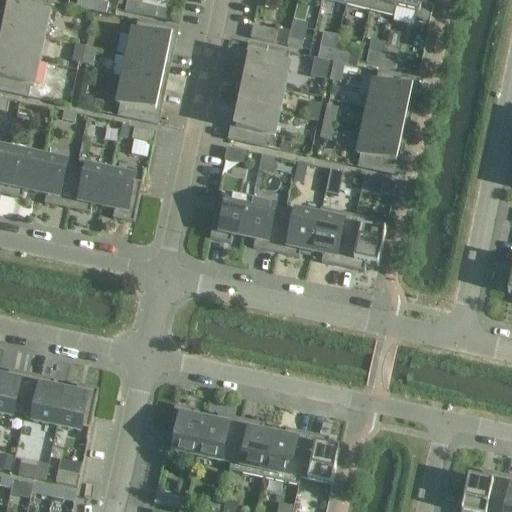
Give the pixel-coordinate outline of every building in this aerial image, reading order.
[(9,10),(4,33),(43,42),(49,16),(44,15),(47,4),(29,0),(6,0),(5,9),(9,10)] [(78,0),(76,10),(90,13),(93,2),(83,0),(78,0)] [(347,0),(345,8),(368,13),(371,0),(347,0)] [(371,0),(368,13),(392,19),(396,0),(371,0)] [(396,0),(392,19),(393,19),(395,10),(416,15),(413,24),(427,28),(432,9),(425,8),(427,0),(396,0)] [(93,2),(90,13),(105,16),(106,10),(107,5),(93,2)] [(127,4),(125,14),(139,17),(141,7),(127,4)] [(141,7),(139,17),(168,24),(171,13),(141,7)] [(131,34),(126,57),(165,66),(170,44),(174,45),(177,31),(159,28),(138,23),(135,35),(131,34)] [(289,33),(286,48),(287,49),(301,52),(303,41),(306,26),(291,23),(289,33)] [(249,41),(274,46),(276,33),(252,28),(249,41)] [(0,58),(38,67),(43,42),(4,33),(2,44),(0,43),(0,58)] [(335,54),(332,64),(344,67),(346,67),(356,70),(359,56),(338,42),(335,54)] [(249,61),(245,83),(284,92),(289,68),(285,67),(287,55),(248,46),(245,60),(249,61)] [(72,64),(81,67),(85,49),(75,47),(72,64)] [(85,49),(81,67),(84,67),(92,69),(96,51),(85,49)] [(318,61),(332,64),(335,54),(320,50),(318,61)] [(366,65),(380,69),(382,57),(368,54),(366,65)] [(126,57),(121,81),(160,90),(162,78),(167,79),(169,67),(165,66),(126,57)] [(398,61),(382,57),(380,69),(396,72),(398,61)] [(0,93),(27,100),(29,88),(34,89),(38,67),(0,58),(0,93)] [(332,64),(329,83),(332,84),(340,85),(344,67),(332,64)] [(371,85),(366,109),(405,117),(410,95),(414,96),(417,82),(378,74),(376,86),(371,85)] [(79,96),(77,108),(79,110),(91,113),(93,99),(86,98),(87,89),(95,90),(97,77),(83,75),(81,89),(82,89),(80,96),(79,96)] [(117,101),(116,106),(120,107),(118,119),(157,127),(159,114),(159,113),(155,112),(159,93),(160,90),(121,81),(120,85),(117,101)] [(235,107),(239,108),(279,116),(284,92),(245,83),(242,95),(238,94),(235,107)] [(307,122),(317,124),(320,107),(311,105),(307,122)] [(231,129),(228,142),(267,151),(269,139),(274,140),(279,116),(239,108),(235,130),(231,129)] [(326,108),(323,125),(334,128),(338,111),(326,108)] [(366,109),(360,135),(400,144),(403,130),(407,131),(410,118),(405,117),(366,109)] [(63,113),(61,122),(74,125),(76,116),(63,113)] [(323,125),(319,141),(331,143),(334,128),(323,125)] [(121,127),(119,139),(126,140),(128,129),(121,127)] [(155,135),(131,130),(129,142),(152,147),(155,135)] [(360,158),(358,170),(397,178),(400,165),(395,164),(400,144),(360,135),(356,157),(360,158)] [(82,146),(80,156),(87,157),(89,147),(82,146)] [(226,150),(224,162),(246,167),(248,155),(226,150)] [(6,152),(0,186),(0,197),(22,202),(23,193),(35,196),(43,160),(6,152)] [(43,160),(35,196),(45,198),(44,206),(67,211),(76,171),(65,169),(66,165),(43,160)] [(297,165),(295,173),(305,176),(307,167),(297,165)] [(76,171),(67,211),(90,216),(91,208),(102,210),(109,175),(87,170),(86,174),(76,171)] [(330,172),(328,180),(341,183),(343,175),(330,172)] [(109,175),(102,210),(114,212),(112,221),(133,226),(142,182),(109,175)] [(378,198),(379,195),(378,195),(380,183),(363,179),(360,194),(378,198)] [(378,195),(379,195),(392,198),(395,186),(380,183),(378,195)] [(232,238),(243,240),(250,205),(227,200),(226,204),(217,202),(209,242),(230,246),(232,238)] [(250,205),(243,240),(254,242),(252,251),(275,256),(284,212),(250,205)] [(318,219),(310,254),(322,257),(320,265),(343,270),(354,219),(319,211),(318,219)] [(284,212),(275,256),(298,261),(300,252),(310,254),(318,219),(284,212)] [(354,219),(343,270),(363,275),(365,266),(377,269),(386,226),(354,219)] [(0,380),(0,416),(11,419),(12,415),(24,418),(32,378),(8,373),(7,381),(0,380)] [(32,378),(24,418),(33,420),(32,424),(57,429),(65,394),(52,391),(54,383),(32,378)] [(65,394),(57,429),(79,434),(80,430),(89,432),(98,392),(77,387),(75,396),(65,394)] [(174,408),(168,434),(165,452),(197,459),(204,423),(193,421),(195,413),(174,408)] [(204,423),(197,459),(230,466),(228,474),(229,474),(240,422),(217,417),(215,426),(204,423)] [(240,422),(229,474),(263,481),(272,438),(261,436),(263,427),(240,422)] [(272,438),(263,481),(297,488),(308,437),(285,432),(283,440),(272,438)] [(308,437),(297,488),(298,489),(300,481),(331,487),(338,452),(326,450),(328,441),(308,437)] [(0,455),(0,471),(9,473),(12,458),(0,455)] [(60,462),(58,474),(78,478),(80,466),(60,462)] [(34,464),(30,480),(44,483),(47,467),(34,464)] [(460,511),(494,511),(502,478),(482,473),(480,482),(468,479),(460,511)] [(57,474),(55,486),(77,490),(79,478),(78,478),(58,474),(57,474)] [(511,511),(511,479),(502,478),(494,511),(511,511)] [(1,480),(0,484),(0,488),(11,491),(13,483),(1,480)] [(24,485),(21,500),(29,501),(30,495),(32,487),(24,485)] [(42,489),(41,497),(52,500),(54,492),(42,489)] [(54,492),(52,500),(64,502),(73,504),(75,496),(66,494),(54,492)] [(155,495),(153,507),(178,511),(184,511),(186,501),(155,495)] [(224,502),(221,511),(235,511),(237,504),(224,502)]
